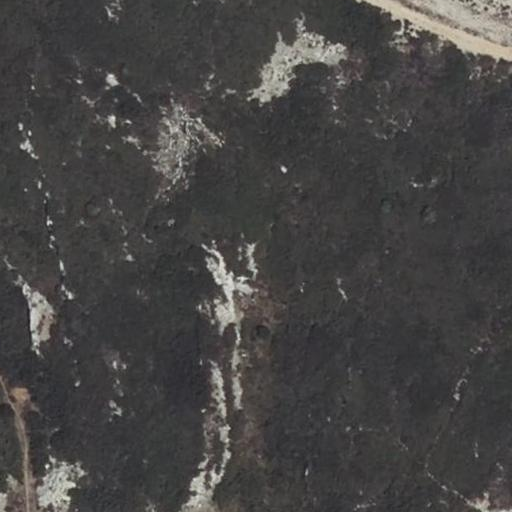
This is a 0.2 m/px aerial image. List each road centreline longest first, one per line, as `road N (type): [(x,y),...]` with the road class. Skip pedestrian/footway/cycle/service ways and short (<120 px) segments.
road 1 (track): [(0,373),(25,424),(36,511)]
road 2 (track): [(511,52),(399,0)]
